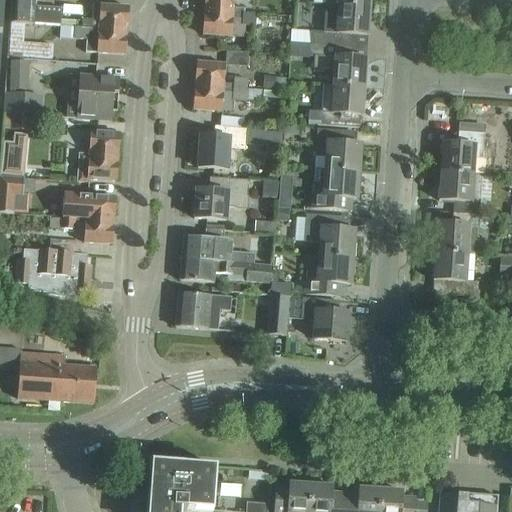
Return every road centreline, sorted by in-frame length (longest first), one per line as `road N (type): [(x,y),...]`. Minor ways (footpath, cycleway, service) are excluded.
road 1 (tertiary): [(166,15),(147,37),(129,263),(139,299)]
road 2 (tertiary): [(139,299),(162,258),(176,62),(166,15)]
road 3 (residential): [(385,326),(401,76)]
road 4 (secondary): [(148,405),(246,384),(381,392)]
road 5 (secondary): [(381,392),(511,401)]
road 6 (residential): [(511,335),(385,326)]
